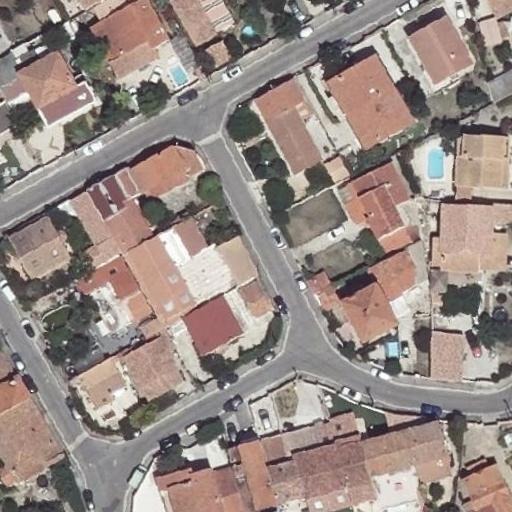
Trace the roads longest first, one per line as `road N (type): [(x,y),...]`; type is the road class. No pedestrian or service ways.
road 1 (residential): [(197,108),(312,346)]
road 2 (residential): [(94,473),(312,346)]
road 3 (residential): [(197,108),(396,0)]
road 4 (residential): [(0,216),(197,108)]
road 5 (residential): [(312,346),(385,393),(486,405),(511,395)]
road 6 (residential): [(94,473),(0,310)]
